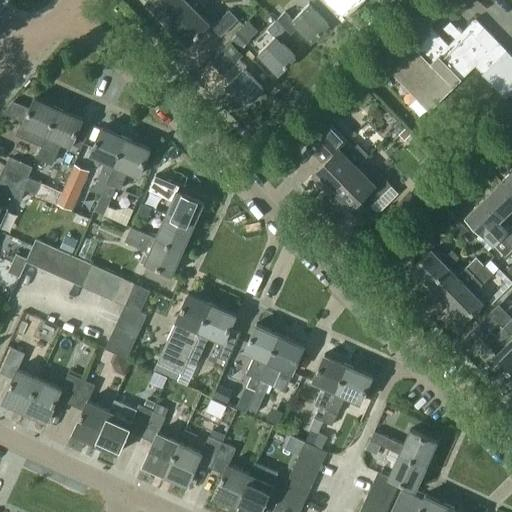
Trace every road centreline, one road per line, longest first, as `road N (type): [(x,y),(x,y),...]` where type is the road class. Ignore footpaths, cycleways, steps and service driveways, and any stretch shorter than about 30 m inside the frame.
road 1 (residential): [(511,462),(69,9)]
road 2 (residential): [(124,490),(0,435)]
